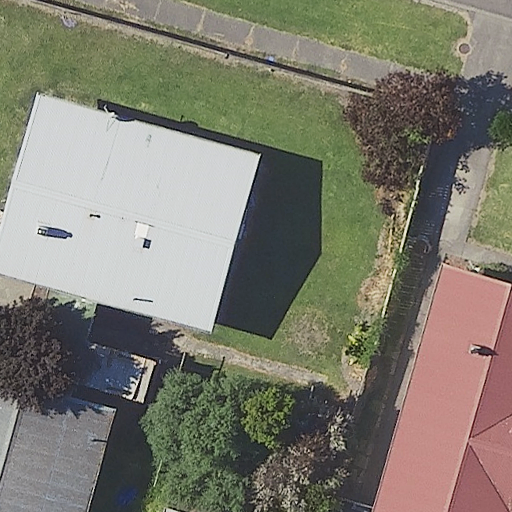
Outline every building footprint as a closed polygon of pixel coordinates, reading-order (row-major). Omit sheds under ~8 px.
[(241,149),(16,85),(0,140),(0,261),(194,316),(241,149)] [(511,511),(511,277),(434,256),(365,508),(381,511),(511,511)] [(143,330),(67,308),(51,365),(126,387),(143,330)] [(65,511),(97,398),(0,371),(0,511),(65,511)] [(207,511),(153,497),(148,511),(207,511)]
